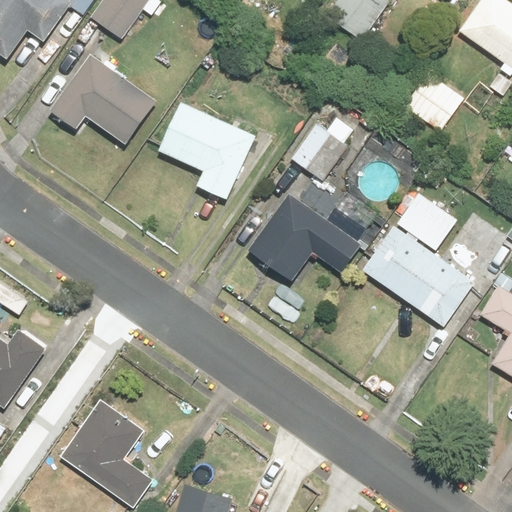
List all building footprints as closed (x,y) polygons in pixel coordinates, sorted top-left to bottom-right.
[(77,1),(75,0),(0,0),(0,49),(14,59),(34,29),(50,40),(77,1)] [(155,0),(101,0),(90,18),(128,42),(155,0)] [(390,0),(336,0),(325,17),(362,43),(390,0)] [(511,0),(485,0),(464,30),(511,62),(511,0)] [(161,97),(95,52),(56,110),(82,128),(92,114),(131,140),(161,97)] [(465,98),(427,73),(404,107),(442,132),(465,98)] [(263,131),(186,99),(165,148),(208,166),(201,183),(235,198),(263,131)] [(337,116),(326,133),(316,127),(294,161),(326,181),(348,147),(346,146),(357,128),(337,116)] [(511,164),(503,177),(511,184),(511,164)] [(332,216),(294,189),(253,245),(298,279),(319,250),(350,273),(370,244),(362,238),(381,212),(351,190),(332,216)] [(400,222),(368,267),(448,324),(480,279),(400,222)] [(511,328),(511,337),(498,360),(511,368),(511,287),(503,282),(485,311),(511,328)] [(0,330),(0,398),(11,406),(53,348),(23,327),(14,340),(0,330)] [(111,392),(67,452),(141,507),(161,479),(131,457),(155,424),(111,392)] [(0,440),(10,427),(0,419),(0,440)] [(190,481),(180,511),(234,511),(239,496),(190,481)]
